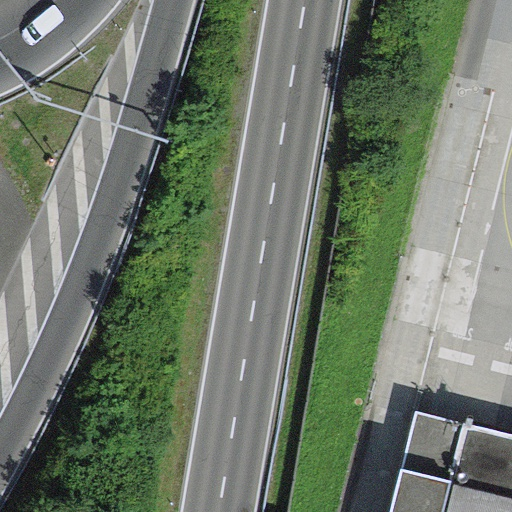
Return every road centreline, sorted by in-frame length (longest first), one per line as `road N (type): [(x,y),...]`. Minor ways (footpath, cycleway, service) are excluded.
road 1 (unknown): [(511,25),(484,36),(365,511)]
road 2 (motorway): [(219,511),(305,0)]
road 3 (motorway): [(175,0),(81,294),(0,465)]
